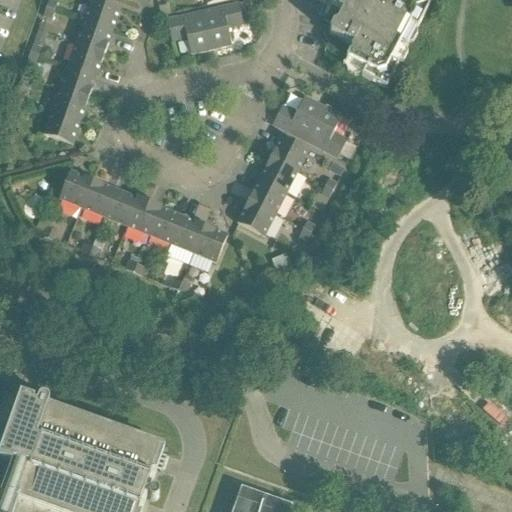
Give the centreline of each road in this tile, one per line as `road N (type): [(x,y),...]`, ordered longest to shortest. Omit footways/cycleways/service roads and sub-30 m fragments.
road 1 (residential): [(266,71),(211,177),(130,154),(122,136),(138,98),(146,97)]
road 2 (residential): [(146,97),(266,71)]
